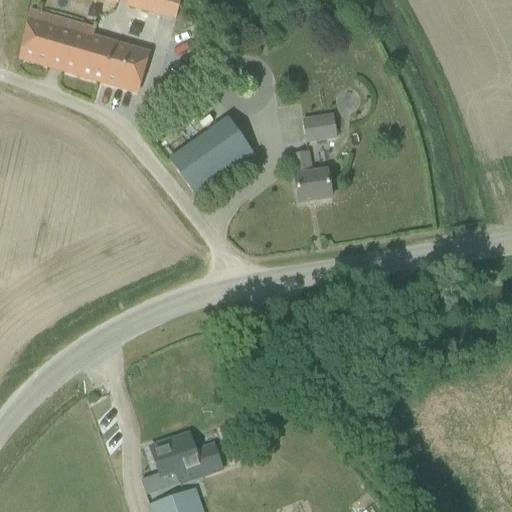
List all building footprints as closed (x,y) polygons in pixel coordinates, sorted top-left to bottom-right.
[(128,0),(127,8),(178,22),(182,0),(128,0)] [(33,14),(19,61),(135,95),(141,76),(146,55),(88,39),(90,32),(33,14)] [(302,122),(306,145),(337,140),(333,116),(302,122)] [(255,162),(225,121),(168,163),(198,204),(255,162)] [(329,200),(326,181),(326,173),(311,175),(308,153),(292,156),(295,185),(298,205),(329,200)] [(166,445),(149,450),(159,477),(159,479),(173,474),(178,488),(188,484),(202,479),(222,472),(213,447),(193,454),(188,439),(167,447),(166,445)]
